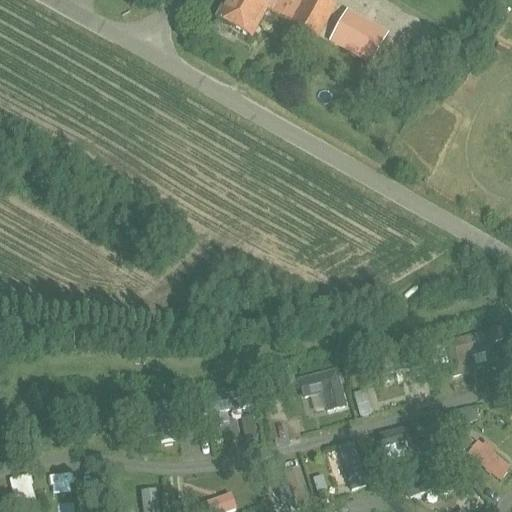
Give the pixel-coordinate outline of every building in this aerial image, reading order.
[(286,0),(226,0),(216,19),(252,39),(267,11),(271,13),(274,8),(296,20),(302,9),(286,0)] [(337,7),(325,0),(306,0),(302,9),(296,20),(293,25),(318,40),(337,7)] [(346,11),(328,43),(371,68),(389,35),(346,11)] [(500,327),(492,329),(496,343),(504,341),(500,327)] [(482,334),(446,343),(455,377),(471,373),(467,356),(487,351),(482,334)] [(326,415),(346,410),(336,372),(298,382),(303,401),(322,396),(326,415)] [(286,386),(295,384),(293,377),(284,379),(286,386)] [(201,408),(203,419),(251,410),(249,398),(248,394),(200,403),(201,408)] [(369,403),(357,406),(360,417),(372,414),(369,403)] [(169,410),(169,446),(182,446),(182,410),(169,410)] [(477,423),(471,410),(460,415),(466,428),(477,423)] [(253,417),(241,419),(245,441),(257,438),(253,417)] [(444,424),(446,433),(460,429),(457,420),(444,424)] [(433,422),(379,437),(382,450),(437,436),(433,422)] [(124,425),(113,426),(115,437),(126,436),(124,425)] [(473,444),(462,436),(456,443),(467,452),(473,444)] [(495,452),(486,444),(482,448),(478,445),(467,457),(500,485),(511,472),(492,456),(495,452)] [(411,500),(437,490),(440,498),(451,493),(448,486),(455,483),(450,470),(406,487),(411,500)] [(78,499),(76,477),(57,478),(58,500),(78,499)]
